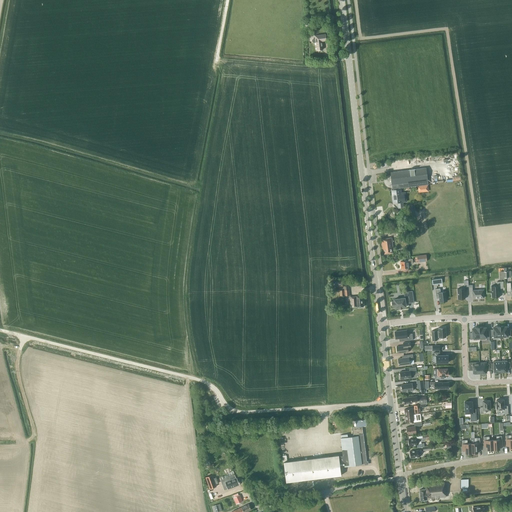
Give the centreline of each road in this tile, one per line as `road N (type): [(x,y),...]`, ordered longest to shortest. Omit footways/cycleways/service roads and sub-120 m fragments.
road 1 (tertiary): [(380,324),(341,0)]
road 2 (tertiary): [(400,477),(380,324)]
road 3 (residential): [(258,511),(400,477)]
